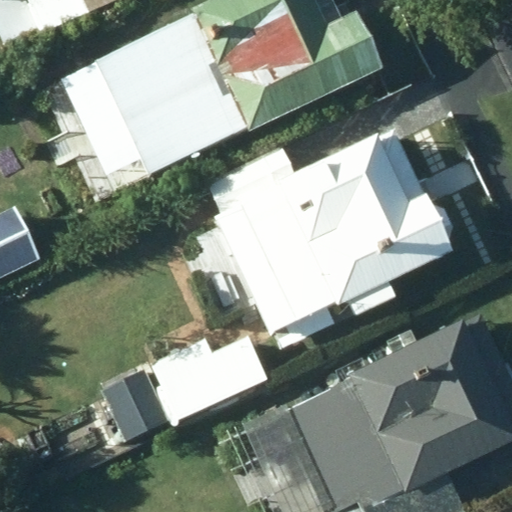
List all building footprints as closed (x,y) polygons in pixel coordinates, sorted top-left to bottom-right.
[(0,0),(0,59),(133,0),(132,0),(0,0)] [(51,89),(104,201),(236,138),(238,143),(370,80),(342,22),(331,27),(317,0),(226,0),(181,22),(182,26),(51,89)] [(214,221),(203,226),(260,344),(322,316),(324,320),(339,313),(346,328),(389,307),(382,292),(442,263),(382,141),(291,185),(274,152),(198,188),(214,221)] [(0,283),(25,272),(0,218),(0,283)] [(453,511),(439,484),(511,447),(511,386),(504,389),(472,320),(426,343),(419,328),(353,359),(361,374),(336,387),(338,392),(276,421),(319,511),(453,511)] [(260,387),(239,344),(149,385),(170,430),(260,387)]
